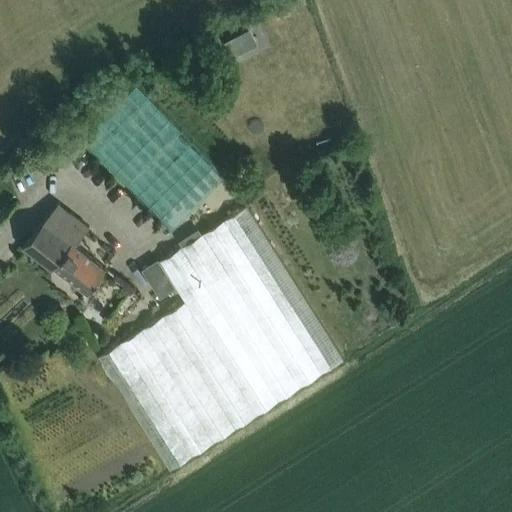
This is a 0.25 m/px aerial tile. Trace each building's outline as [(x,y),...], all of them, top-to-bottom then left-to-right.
[(232,56),(247,49),(239,33),(225,41),(232,56)] [(170,229),(226,174),(138,83),(81,138),(170,229)] [(89,226),(73,214),(57,202),(23,245),(52,268),(55,265),(87,291),(100,275),(106,267),(75,244),(89,226)] [(169,466),(342,358),(246,204),(158,259),(166,271),(155,278),(163,291),(173,284),(183,300),(98,353),(169,466)] [(189,222),(201,228),(207,216),(195,211),(189,222)]
